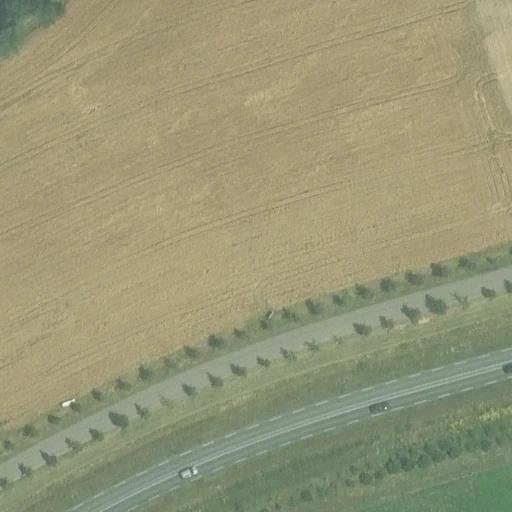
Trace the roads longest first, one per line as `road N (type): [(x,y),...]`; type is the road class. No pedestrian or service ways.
road 1 (unclassified): [(511,273),(240,358),(0,475)]
road 2 (primary): [(89,511),(216,451),(511,362)]
